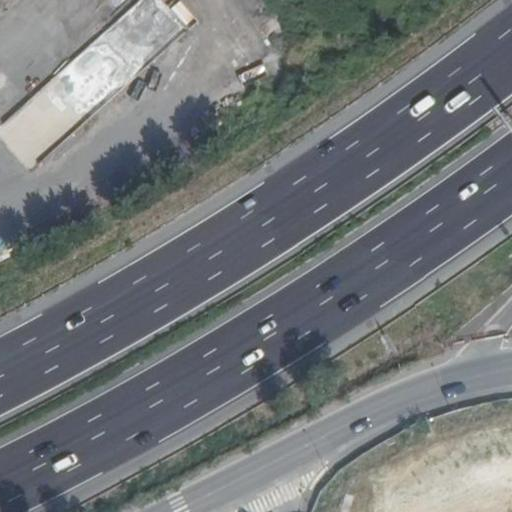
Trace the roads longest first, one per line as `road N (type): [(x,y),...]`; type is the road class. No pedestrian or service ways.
road 1 (motorway): [(511,53),(270,228),(0,373)]
road 2 (motorway): [(0,486),(325,309),(511,177)]
road 3 (secondary): [(174,511),(367,413),(435,386),(511,369)]
